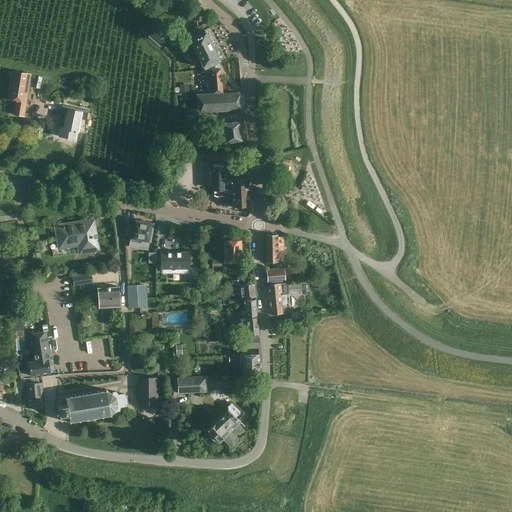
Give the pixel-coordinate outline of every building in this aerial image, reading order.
[(189,38),(192,44),(188,46),(186,51),(190,59),(195,61),(199,59),(204,68),(211,65),(219,61),(204,30),(189,38)] [(220,68),(219,61),(211,65),(212,69),(211,69),(209,69),(205,70),(206,94),(222,93),(220,68)] [(11,71),(6,99),(15,100),(13,114),(24,116),(31,74),(11,71)] [(189,92),(188,84),(179,84),(179,92),(189,92)] [(222,93),(206,94),(196,94),(196,109),(199,112),(239,111),(238,95),(238,92),(222,93)] [(60,128),(59,136),(75,139),(76,134),(77,134),(81,112),(67,109),(63,129),(60,128)] [(241,121),(222,124),(224,143),(243,141),(241,121)] [(225,157),(225,153),(207,154),(208,165),(208,164),(212,164),(213,166),(214,167),(214,195),(215,196),(216,196),(218,197),(219,197),(220,197),(221,196),(223,196),(224,195),(232,195),(232,207),(249,206),(248,178),(247,178),(247,172),(238,172),(238,169),(223,168),(223,165),(220,165),(220,163),(227,162),(226,157),(225,157)] [(94,219),(55,225),(58,248),(78,245),(79,253),(99,250),(94,219)] [(135,221),(133,220),(129,240),(141,243),(141,240),(148,241),(150,241),(153,224),(151,224),(151,223),(135,220),(135,221)] [(282,237),(277,236),(277,235),(265,234),(266,262),(278,262),(283,262),(282,237)] [(239,241),(238,239),(235,240),(234,241),(224,241),(224,261),(241,261),(241,251),(242,251),(242,244),(241,244),(241,241),(239,241)] [(161,253),(161,269),(167,269),(167,273),(188,273),(188,269),(189,269),(189,252),(161,253)] [(211,259),(212,269),(221,268),(221,259),(211,259)] [(268,283),(277,282),(285,281),(284,267),(267,269),(267,271),(268,283)] [(208,279),(219,278),(219,269),(208,270),(208,279)] [(192,278),(192,288),(200,288),(201,278),(192,278)] [(239,286),(238,282),(238,279),(233,279),(234,294),(239,294),(240,299),(255,297),(254,285),(239,286)] [(290,313),(289,294),(302,293),(301,283),(288,284),(288,283),(286,283),(277,284),(268,284),(271,315),(290,313)] [(147,309),(146,286),(127,287),(128,308),(140,307),(140,309),(147,309)] [(118,287),(97,288),(99,308),(119,306),(118,287)] [(238,297),(228,298),(228,299),(223,300),(223,305),(228,305),(229,306),(239,305),(238,297)] [(245,303),(245,307),(239,308),(239,312),(241,317),(246,317),(257,316),(255,299),(255,300),(245,300),(245,301),(243,301),(243,303),(245,303)] [(257,317),(252,318),(240,318),(241,336),(258,334),(257,317)] [(29,362),(31,376),(50,373),(48,360),(50,359),(46,332),(30,334),(33,349),(34,361),(29,362)] [(245,337),(246,348),(259,348),(258,337),(245,337)] [(229,365),(241,364),(240,354),(229,354),(229,365)] [(242,355),(243,376),(259,375),(259,354),(242,355)] [(223,377),(205,376),(177,377),(178,393),(205,391),(205,387),(223,388),(223,377)] [(223,377),(223,388),(240,389),(241,378),(223,377)] [(139,378),(139,406),(157,406),(157,378),(139,378)] [(43,407),(42,396),(41,382),(26,383),(27,396),(28,408),(43,407)] [(66,398),(67,405),(58,407),(59,417),(69,415),(70,421),(110,415),(113,412),(119,411),(120,407),(126,406),(128,403),(126,396),(123,394),(118,394),(116,391),(110,392),(106,391),(66,398)] [(234,403),(231,402),(227,406),(228,410),(208,430),(211,433),(208,435),(213,441),(216,438),(220,441),(222,439),(231,448),(249,431),(238,419),(244,413),(234,403)]
